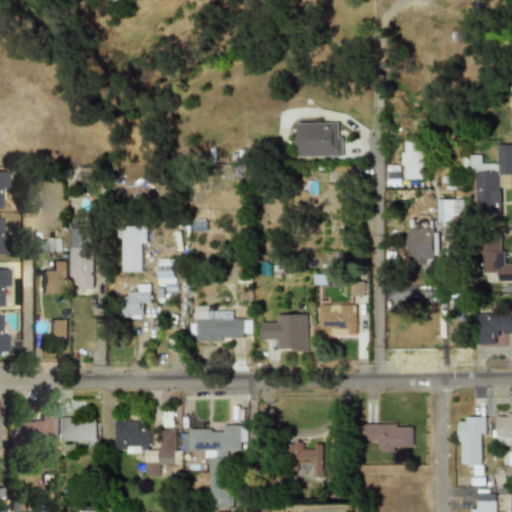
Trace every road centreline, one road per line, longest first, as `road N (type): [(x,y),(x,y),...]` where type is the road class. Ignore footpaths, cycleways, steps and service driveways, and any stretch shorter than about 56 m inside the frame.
road 1 (residential): [(0,385),(511,381)]
road 2 (residential): [(379,383),(378,144)]
road 3 (residential): [(439,511),(439,381)]
